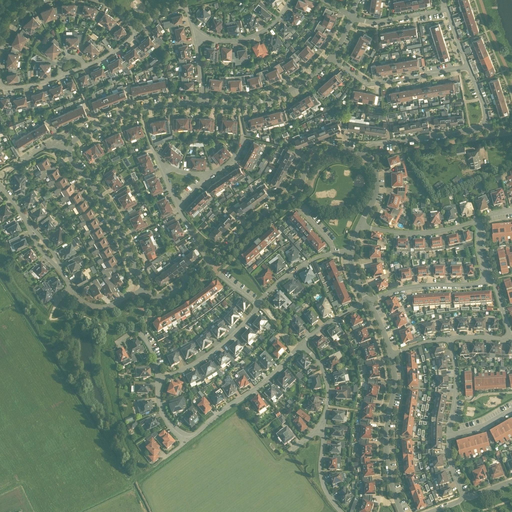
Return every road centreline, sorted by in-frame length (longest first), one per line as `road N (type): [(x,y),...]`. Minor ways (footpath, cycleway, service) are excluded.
road 1 (tertiary): [(211,263),(296,193),(317,154),(350,149),(368,159)]
road 2 (tertiary): [(144,288),(120,230),(69,149)]
road 3 (tertiary): [(401,511),(387,468),(391,355)]
road 4 (residential): [(184,437),(261,385),(301,345)]
road 5 (residential): [(468,66),(367,83),(331,57)]
road 6 (tertiary): [(69,149),(86,131),(128,112),(202,102)]
road 7 (tertiary): [(202,102),(277,96),(331,57)]
road 8 (residential): [(158,378),(223,344),(258,304)]
road 9 (residential): [(478,222),(416,233),(360,225)]
road 10 (residential): [(371,144),(479,128),(485,120)]
